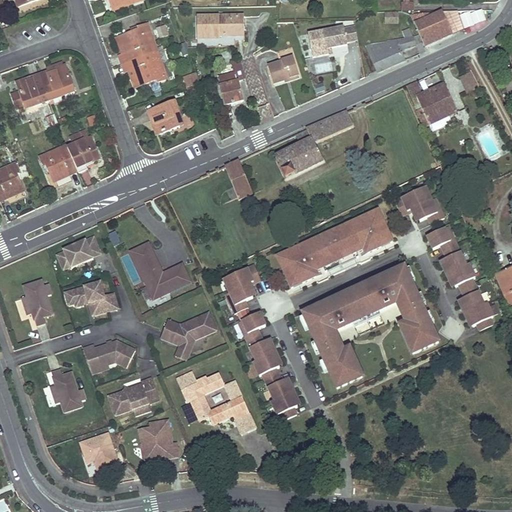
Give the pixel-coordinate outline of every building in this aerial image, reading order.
[(141,0),(109,0),(113,9),(125,5),(126,8),(142,2),(141,0)] [(434,12),(413,15),(426,47),(445,38),(454,34),(444,11),(435,15),(434,12)] [(465,29),(459,11),(452,11),(444,11),(454,34),(465,29)] [(399,15),(386,15),(386,25),(399,25),(399,15)] [(244,17),(198,18),(198,39),(220,39),(219,37),(244,37),(244,17)] [(125,65),(131,63),(158,53),(148,26),(139,29),(140,32),(123,38),(129,55),(122,57),(125,65)] [(166,27),(156,30),(160,40),(169,37),(166,27)] [(345,29),(309,34),(313,57),(329,55),(328,49),(333,48),(348,46),(348,43),(358,41),(356,28),(346,30),(345,29)] [(420,55),(426,52),(419,38),(414,38),(411,30),(403,32),(406,39),(409,45),(415,42),(416,47),(420,55)] [(406,39),(401,40),(406,51),(416,47),(415,42),(409,45),(406,39)] [(388,43),(367,46),(378,72),(390,67),(405,61),(401,53),(406,51),(401,40),(388,42),(388,43)] [(158,53),(131,63),(134,71),(140,87),(157,81),(158,84),(167,81),(167,79),(173,77),(164,51),(158,53)] [(294,59),(269,67),(275,85),(300,76),(294,59)] [(240,62),(232,65),(235,75),(219,79),(226,106),(243,102),(238,82),(246,80),(240,62)] [(134,71),(131,63),(125,65),(121,66),(124,75),(130,73),(134,71)] [(66,68),(41,77),(50,101),(65,95),(66,97),(75,94),(66,68)] [(134,71),(130,73),(135,89),(140,87),(134,71)] [(460,77),(465,94),(478,91),(474,73),(460,77)] [(50,101),(41,77),(32,80),(33,84),(30,85),(29,83),(18,87),(21,93),(13,96),(17,109),(34,103),(36,108),(50,103),(50,101)] [(194,78),(185,81),(186,87),(196,83),(194,78)] [(323,83),(315,86),(317,94),(326,91),(323,83)] [(422,97),(416,83),(407,88),(409,93),(412,90),(414,96),(415,96),(420,106),(430,127),(431,126),(456,115),(457,114),(445,87),(422,97)] [(201,84),(187,89),(190,96),(196,94),(198,99),(205,97),(201,84)] [(175,104),(149,114),(153,122),(158,121),(159,124),(157,125),(160,135),(180,128),(177,119),(181,118),(175,104)] [(420,106),(416,108),(425,129),(430,127),(420,106)] [(307,131),(298,135),(303,145),(277,159),(287,180),(323,162),(315,145),(355,128),(348,114),(307,131)] [(435,134),(460,123),(456,115),(431,126),(435,134)] [(95,116),(89,119),(91,125),(97,123),(95,116)] [(74,147),(68,149),(79,172),(80,175),(89,171),(87,165),(100,160),(91,140),(88,140),(85,133),(71,139),(74,147)] [(67,147),(41,159),(44,167),(46,174),(50,173),(55,183),(79,172),(68,149),(67,147)] [(239,162),(226,168),(238,199),(252,194),(239,162)] [(16,165),(0,172),(0,200),(1,202),(25,192),(18,175),(20,174),(16,165)] [(489,185),(498,180),(494,171),(485,175),(489,185)] [(434,199),(428,186),(424,188),(429,201),(434,199)] [(470,193),(467,187),(454,193),(457,199),(462,197),(470,193)] [(429,201),(424,188),(397,199),(401,208),(414,203),(419,216),(427,212),(430,219),(444,214),(441,206),(437,208),(434,199),(429,201)] [(462,197),(457,199),(465,213),(471,209),(466,201),(465,202),(462,197)] [(419,216),(414,203),(401,208),(401,210),(412,206),(416,217),(419,216)] [(379,206),(277,252),(292,284),(393,237),(379,206)] [(456,234),(451,221),(447,222),(453,235),(456,234)] [(475,272),(470,259),(467,261),(466,257),(456,234),(453,235),(447,222),(429,230),(435,243),(443,240),(448,253),(441,255),(447,269),(450,268),(455,281),(459,280),(464,293),(458,296),(463,310),(466,308),(471,322),(475,320),(478,327),(492,321),(489,315),(492,313),(491,312),(486,300),(483,301),(482,297),(473,275),(476,273),(475,272)] [(118,233),(110,236),(113,246),(121,244),(118,233)] [(93,258),(101,254),(94,238),(64,251),(65,252),(71,267),(72,269),(94,259),(93,258)] [(149,245),(131,253),(154,301),(190,284),(182,266),(163,275),(149,245)] [(71,267),(65,252),(58,256),(64,270),(71,267)] [(261,276),(255,263),(228,275),(234,288),(230,290),(236,303),(232,304),(235,311),(248,305),(245,298),(253,295),(248,282),(261,276)] [(407,263),(306,308),(340,384),(365,372),(352,343),(346,346),(337,325),(347,320),(348,322),(389,303),(389,301),(399,296),(409,318),(403,320),(416,349),(442,337),(407,263)] [(455,281),(450,268),(447,269),(452,283),(455,281)] [(511,268),(496,276),(510,310),(511,309),(511,268)] [(234,288),(228,275),(224,277),(230,290),(234,288)] [(262,278),(261,276),(248,282),(253,295),(256,294),(251,282),(262,278)] [(22,299),(28,316),(33,315),(37,327),(46,324),(44,318),(54,315),(48,297),(52,295),(49,285),(44,286),(43,282),(23,288),(27,298),(22,299)] [(119,309),(114,294),(105,296),(101,283),(72,291),(75,304),(88,300),(89,304),(93,317),(119,309)] [(75,304),(72,291),(65,293),(69,306),(75,304)] [(471,322),(466,308),(463,310),(469,323),(471,322)] [(266,323),(260,310),(243,318),(248,331),(245,332),(257,359),(254,360),(258,370),(260,373),(263,372),(275,398),(272,399),(278,413),(281,412),(284,418),(297,412),(294,406),(298,404),(292,391),(295,389),(289,376),(282,379),(276,366),(280,364),(274,351),(277,350),(271,336),(264,339),(258,326),(266,323)] [(217,331),(209,314),(194,320),(181,326),(168,321),(161,339),(174,344),(175,340),(182,343),(180,346),(179,349),(190,354),(195,341),(217,331)] [(248,331),(243,318),(239,320),(245,332),(248,331)] [(127,369),(136,351),(117,342),(112,344),(113,346),(109,347),(108,345),(96,349),(95,346),(84,349),(89,363),(99,360),(100,365),(108,363),(109,365),(116,363),(127,369)] [(187,361),(190,354),(179,349),(176,357),(187,361)] [(283,363),(277,350),(274,351),(280,364),(283,363)] [(110,369),(109,365),(108,363),(100,365),(99,360),(89,363),(92,375),(110,369)] [(51,389),(56,405),(62,403),(65,412),(83,406),(82,401),(86,399),(83,389),(78,391),(72,373),(63,376),(61,371),(52,374),(56,387),(51,389)] [(213,426),(234,416),(243,436),(257,430),(243,399),(212,413),(205,397),(225,388),(220,374),(209,379),(208,377),(197,382),(199,384),(181,391),(187,404),(190,403),(199,423),(209,418),(213,426)] [(160,401),(152,379),(141,383),(142,386),(129,390),(127,394),(123,392),(109,397),(115,416),(133,410),(149,404),(160,401)] [(292,391),(298,404),(301,403),(295,389),(292,391)] [(149,404),(133,410),(136,417),(152,412),(149,404)] [(172,444),(169,421),(149,424),(150,428),(139,430),(141,447),(150,454),(156,453),(157,457),(165,456),(165,460),(179,458),(176,443),(172,444)] [(108,434),(82,443),(89,463),(96,460),(99,470),(118,463),(108,434)] [(157,457),(156,453),(150,454),(141,447),(143,460),(147,463),(154,462),(157,457)]
